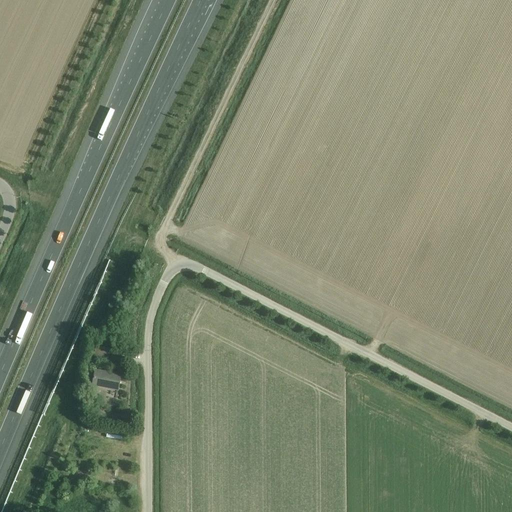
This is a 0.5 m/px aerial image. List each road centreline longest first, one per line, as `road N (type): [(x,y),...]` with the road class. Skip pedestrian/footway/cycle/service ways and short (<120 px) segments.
road 1 (motorway): [(0,452),(202,0)]
road 2 (motorway): [(169,0),(0,373)]
road 3 (unclassified): [(511,428),(197,267),(177,266)]
road 4 (track): [(177,266),(161,238),(274,0)]
road 5 (unclassified): [(147,511),(149,324),(177,266)]
